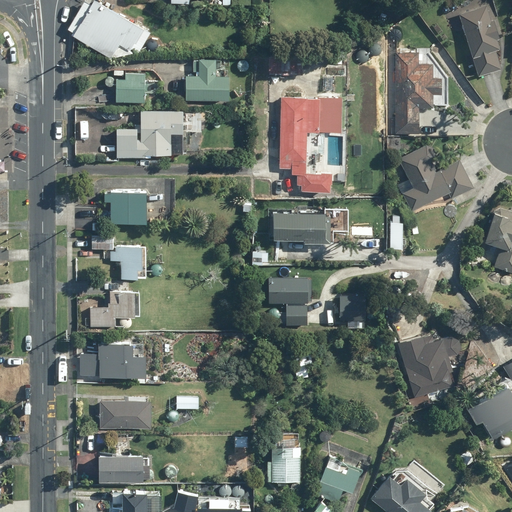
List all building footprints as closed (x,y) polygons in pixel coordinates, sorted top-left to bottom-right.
[(93,0),(73,35),(110,57),(119,42),(129,49),(134,41),(135,42),(143,28),(95,0),(93,0)] [(459,13),(478,75),(501,68),(496,50),(500,48),(497,38),(499,38),(494,19),(491,20),(486,5),(459,13)] [(395,50),(395,133),(418,133),(418,107),(433,107),(433,93),(441,93),(441,77),(432,77),(432,63),(418,63),(418,51),(395,50)] [(289,56),(269,57),(269,73),(289,73),(289,56)] [(186,75),(185,99),(227,100),(228,75),(215,75),(215,58),(199,58),(198,75),(186,75)] [(116,79),(116,101),(144,101),(144,73),(125,72),(125,79),(116,79)] [(280,95),(279,167),(291,168),(291,174),(297,174),(296,184),(301,184),(301,190),(329,191),(329,182),(330,182),(331,171),(320,171),(320,172),(305,172),(306,130),(339,131),(340,96),(280,95)] [(182,109),(140,109),(140,123),(134,123),(134,127),(116,127),(116,157),(144,157),(144,154),(170,154),(170,153),(182,153),(182,109)] [(402,192),(411,211),(449,192),(451,198),(473,187),(459,159),(435,171),(434,169),(435,168),(432,160),(434,159),(435,152),(432,146),(427,144),(399,157),(413,187),(402,192)] [(110,200),(109,221),(145,222),(145,191),(110,190),(110,192),(103,192),(103,200),(110,200)] [(494,266),(511,271),(511,210),(500,207),(494,210),(484,240),(500,246),(494,266)] [(99,209),(75,208),(74,228),(98,229),(99,209)] [(324,212),(273,211),(273,238),(303,239),(303,242),(329,242),(329,214),(324,214),(324,212)] [(402,222),(391,222),(391,248),(402,247),(402,222)] [(112,235),(91,235),(91,247),(112,248),(112,235)] [(120,260),(120,277),(137,277),(137,269),(140,269),(140,245),(115,245),(115,250),(110,250),(110,260),(120,260)] [(263,250),(254,250),(253,264),(263,264),(263,250)] [(155,261),(153,261),(152,262),(151,263),(150,264),(150,265),(149,266),(149,268),(149,269),(149,270),(150,271),(150,273),(151,274),(152,275),(154,275),(155,276),(156,276),(158,276),(159,276),(160,275),(161,274),(162,274),(163,272),(164,271),(164,270),(165,269),(164,267),(164,266),(164,265),(163,264),(162,263),(161,262),(160,261),(159,261),(157,260),(156,260),(155,261)] [(307,296),(306,271),(269,271),(269,297),(307,296)] [(340,287),(340,314),(364,314),(365,287),(340,287)] [(89,306),(90,326),(116,325),(115,317),(134,316),(133,290),(118,291),(119,302),(108,302),(108,305),(89,306)] [(397,341),(414,396),(453,384),(448,371),(452,370),(447,355),(457,352),(460,346),(458,338),(451,334),(434,340),(432,334),(423,336),(422,333),(397,341)] [(100,342),(100,376),(142,376),(142,354),(124,354),(124,341),(100,342)] [(296,355),(296,374),(306,373),(305,362),(312,362),(311,355),(296,355)] [(511,360),(503,366),(511,380),(511,360)] [(511,393),(507,384),(467,408),(475,423),(481,420),(492,437),(511,425),(511,393)] [(198,396),(176,396),(176,408),(198,408),(198,396)] [(150,400),(100,399),(99,427),(150,428),(150,400)] [(316,432),(315,434),(315,436),(315,437),(316,439),(316,440),(317,441),(318,442),(319,443),(321,444),(322,445),(323,445),(325,445),(327,445),(328,444),(329,443),(330,442),(331,441),(332,440),(333,438),(333,437),(333,435),(333,434),(332,432),(331,431),(330,430),(329,429),(328,428),(326,427),(325,427),(323,427),(322,428),(320,428),(319,429),(318,430),(317,431),(316,432)] [(247,437),(235,437),(234,447),(247,447),(247,437)] [(267,481),(299,481),(300,447),(268,447),(267,481)] [(141,455),(97,455),(97,481),(141,481),(141,455)] [(164,468),(164,470),(164,471),(164,473),(165,474),(165,475),(166,476),(168,477),(169,478),(170,478),(172,479),(173,478),(175,478),(176,478),(177,477),(178,476),(179,474),(180,473),(180,472),(181,470),(181,469),(180,467),(180,466),(179,465),(178,464),(177,463),(175,462),(174,462),(172,461),(171,461),(169,462),(168,462),(167,463),(166,464),(165,465),(164,467),(164,468)] [(325,466),(315,494),(338,502),(342,489),(352,492),(359,470),(348,466),(345,473),(325,466)] [(370,497),(387,511),(428,511),(430,510),(419,501),(425,493),(406,477),(400,484),(388,475),(370,497)] [(177,490),(173,509),(186,511),(194,511),(198,495),(177,490)] [(145,511),(145,491),(121,491),(121,493),(112,493),(112,504),(122,504),(121,508),(119,509),(119,511),(145,511)] [(311,511),(333,511),(320,501),(311,511)] [(239,511),(239,502),(198,503),(198,511),(239,511)]
